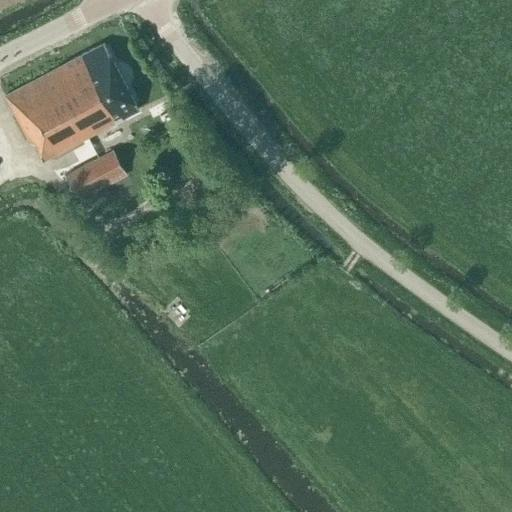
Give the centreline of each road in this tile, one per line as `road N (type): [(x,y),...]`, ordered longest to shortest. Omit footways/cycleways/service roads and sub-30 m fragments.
road 1 (unclassified): [(511,353),(362,247),(295,183),(151,15),(123,0)]
road 2 (tertiary): [(0,61),(123,0)]
